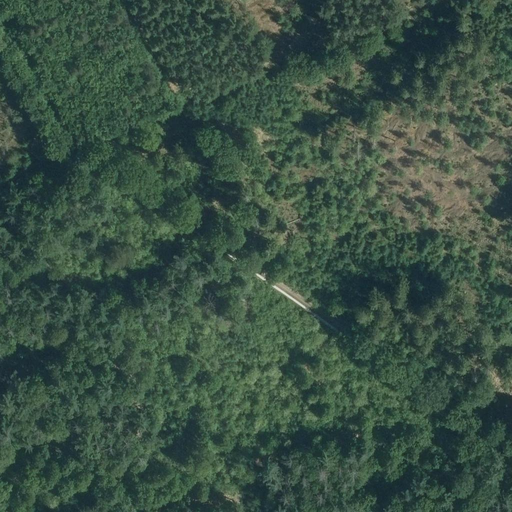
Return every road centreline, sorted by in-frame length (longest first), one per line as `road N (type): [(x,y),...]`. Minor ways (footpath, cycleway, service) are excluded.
road 1 (track): [(511,449),(77,142)]
road 2 (track): [(77,142),(0,10)]
